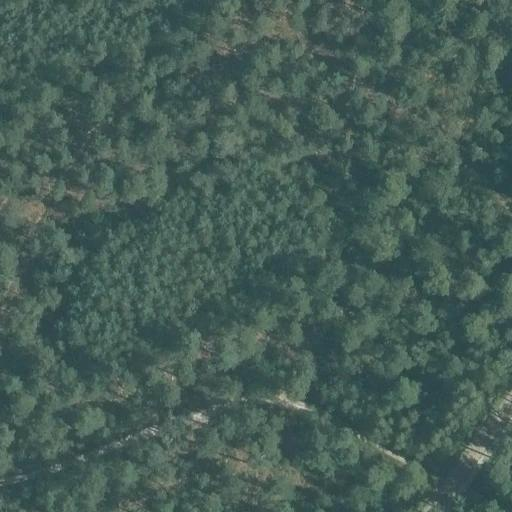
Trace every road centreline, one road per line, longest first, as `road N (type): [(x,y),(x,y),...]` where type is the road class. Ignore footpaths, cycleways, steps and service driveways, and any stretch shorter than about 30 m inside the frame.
road 1 (track): [(0,481),(299,399),(451,482)]
road 2 (track): [(412,511),(511,383)]
